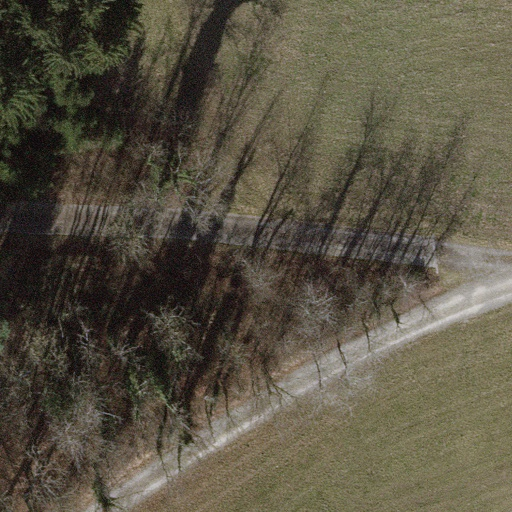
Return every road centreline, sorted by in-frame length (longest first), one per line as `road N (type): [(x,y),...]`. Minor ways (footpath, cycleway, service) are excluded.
road 1 (track): [(511,265),(205,230),(0,221)]
road 2 (track): [(511,291),(314,381),(107,511)]
